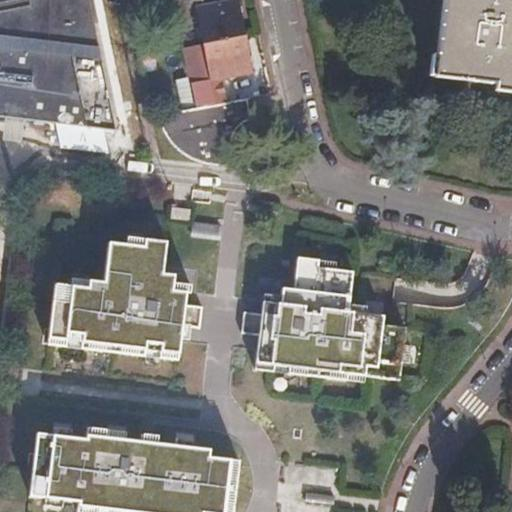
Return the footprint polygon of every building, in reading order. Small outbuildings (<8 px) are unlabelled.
[(29,0),(31,6),(0,12),(0,116),(117,131),(88,0),(29,0)] [(197,22),(201,42),(242,33),(235,0),(225,0),(200,5),(198,0),(173,0),(179,25),(197,22)] [(511,0),(439,0),(431,77),(492,84),(491,92),(511,94),(511,0)] [(242,33),(201,42),(183,46),(195,106),(224,100),(219,76),(249,69),(242,33)] [(249,116),(246,96),(224,100),(195,106),(158,113),(164,135),(168,142),(174,148),(186,155),(201,161),(212,161),(214,151),(230,153),(233,137),(237,129),(241,123),(249,116)] [(214,151),(212,161),(229,163),(230,153),(214,151)] [(172,208),(171,219),(189,221),(190,210),(172,208)] [(193,221),(190,235),(217,240),(219,226),(193,221)] [(144,246),(145,240),(127,238),(127,244),(144,246)] [(160,358),(179,361),(183,326),(200,328),(203,308),(185,305),(187,292),(172,290),(174,275),(163,274),(167,242),(145,240),(144,246),(127,244),(109,241),(103,283),(88,281),(87,288),(71,286),(55,284),(47,345),(66,347),(67,341),(82,342),(81,349),(145,357),(146,350),(160,352),(160,358)] [(273,372),(274,366),(289,367),(289,374),(347,381),(348,375),(365,377),(400,380),(402,362),(403,345),(405,328),(383,326),(384,316),(366,314),(349,312),(350,305),(353,272),(335,270),(318,268),(319,260),(297,258),(294,290),(282,289),(281,296),(281,303),(263,302),(262,314),(244,312),(242,334),(259,336),(255,370),(273,372)] [(318,268),(335,270),(336,262),(319,260),(318,268)] [(87,288),(88,281),(72,279),(71,286),(87,288)] [(264,294),(263,302),(281,303),(281,296),(264,294)] [(367,307),(350,305),(349,312),(366,314),(367,307)] [(411,346),(403,345),(402,362),(409,363),(411,346)] [(78,505),(77,511),(98,511),(99,508),(102,509),(125,511),(233,511),(240,462),(209,458),(210,451),(193,448),(175,446),(158,444),(141,442),(125,440),(108,438),(109,430),(87,427),(85,440),(70,438),(53,435),(38,433),(29,497),(45,500),(64,503),(78,505)] [(54,428),(53,435),(70,438),(71,430),(54,428)] [(108,438),(125,440),(125,432),(109,430),(108,438)] [(142,434),(141,442),(158,444),(159,436),(142,434)] [(176,438),(175,446),(193,448),(194,441),(176,438)] [(63,509),(64,503),(45,500),(44,506),(63,509)]
